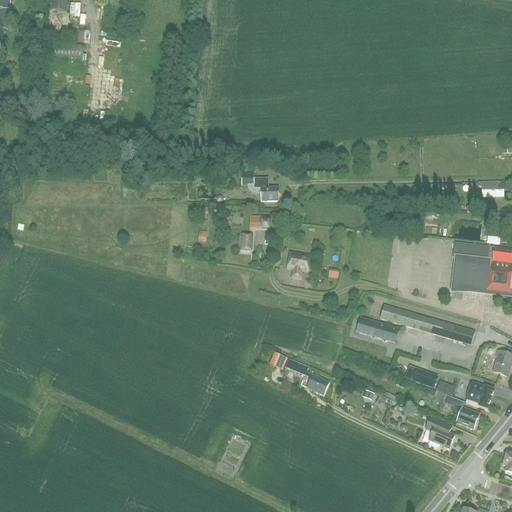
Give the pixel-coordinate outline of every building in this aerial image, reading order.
[(68,0),(51,0),(48,38),(64,40),(68,0)] [(106,0),(106,34),(121,35),(120,0),(106,0)] [(80,17),(80,4),(70,4),(70,16),(80,17)] [(0,8),(0,28),(7,30),(9,10),(0,8)] [(90,31),(71,29),(69,42),(89,44),(90,31)] [(82,58),(83,45),(48,42),(47,55),(82,58)] [(115,59),(115,43),(104,43),(104,58),(115,59)] [(103,60),(103,70),(114,70),(114,60),(103,60)] [(110,72),(109,78),(122,81),(123,75),(110,72)] [(142,81),(143,92),(156,90),(155,79),(142,81)] [(155,106),(157,100),(146,96),(144,102),(155,106)] [(98,125),(108,125),(108,112),(99,112),(98,125)] [(248,186),(248,189),(249,190),(249,191),(250,192),(251,193),(252,194),(253,194),(254,194),(260,194),(260,203),(279,202),(279,188),(268,188),(268,179),(254,179),(254,174),(241,174),(242,186),(248,186)] [(479,183),(479,187),(483,187),(483,191),(499,191),(499,183),(479,183)] [(487,201),(473,200),(472,207),(467,207),(466,212),(486,214),(486,213),(493,212),(493,206),(487,203),(487,201)] [(207,219),(208,208),(203,207),(203,209),(200,209),(199,219),(207,219)] [(261,229),(275,228),(275,220),(260,221),(261,229)] [(198,242),(206,242),(207,232),(199,232),(198,242)] [(240,251),(252,251),(253,235),(241,234),(240,251)] [(487,244),(499,246),(500,237),(488,235),(487,244)] [(511,250),(488,248),(454,243),(452,258),(454,258),(450,294),(470,294),(501,298),(511,303),(511,250)] [(302,281),(303,272),(308,273),(311,256),(290,253),(287,270),(292,270),(290,279),(302,281)] [(456,327),(384,306),(380,320),(452,341),(456,327)] [(356,333),(375,339),(379,324),(360,319),(356,333)] [(375,339),(394,345),(398,330),(379,324),(375,339)] [(475,333),(456,327),(452,341),(471,346),(475,333)] [(507,378),(511,361),(511,356),(498,352),(496,358),(498,359),(493,373),(507,378)] [(275,353),(269,365),(282,371),(287,359),(275,353)] [(305,376),(307,373),(307,370),(308,368),(288,361),(285,368),(305,376)] [(433,391),(438,380),(418,372),(413,383),(433,391)] [(315,373),(314,376),(313,376),(307,389),(324,396),(329,383),(319,378),(320,375),(315,373)] [(449,384),(440,381),(437,390),(445,393),(449,384)] [(484,388),(472,383),(466,400),(479,404),(478,407),(488,410),(494,390),(485,387),(484,388)] [(365,391),(363,396),(372,399),(374,394),(365,391)] [(458,407),(461,402),(446,396),(444,403),(455,407),(452,415),(459,417),(457,424),(474,430),(480,415),(463,408),(462,409),(458,407)] [(446,426),(430,418),(425,430),(432,434),(429,440),(430,441),(428,446),(436,449),(437,445),(449,450),(455,436),(448,433),(451,428),(446,426)] [(511,453),(507,452),(503,466),(506,467),(505,472),(511,473),(511,453)]
